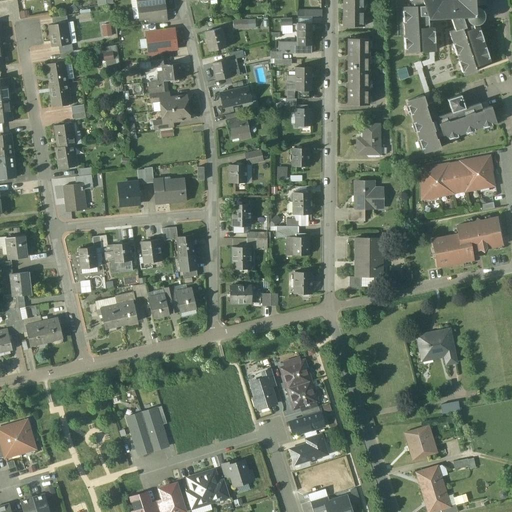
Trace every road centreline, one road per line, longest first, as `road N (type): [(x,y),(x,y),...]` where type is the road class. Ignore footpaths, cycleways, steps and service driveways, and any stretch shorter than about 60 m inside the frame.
road 1 (residential): [(328,0),(328,308)]
road 2 (residential): [(181,0),(205,107),(213,213)]
road 3 (residential): [(328,308),(395,511)]
road 4 (residential): [(53,229),(22,30)]
road 5 (residential): [(328,308),(511,269)]
road 6 (residential): [(213,213),(53,229)]
road 7 (residential): [(86,366),(53,229)]
road 8 (residential): [(86,366),(215,336)]
road 9 (residential): [(213,213),(215,336)]
